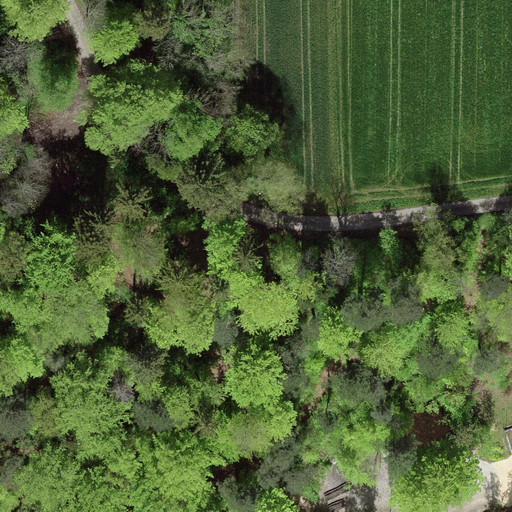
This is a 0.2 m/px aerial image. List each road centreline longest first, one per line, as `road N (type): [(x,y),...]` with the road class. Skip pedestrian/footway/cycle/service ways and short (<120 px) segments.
road 1 (track): [(67,0),(97,77),(133,135),(216,201),(294,224),(511,201)]
road 2 (track): [(511,483),(448,497),(348,503)]
